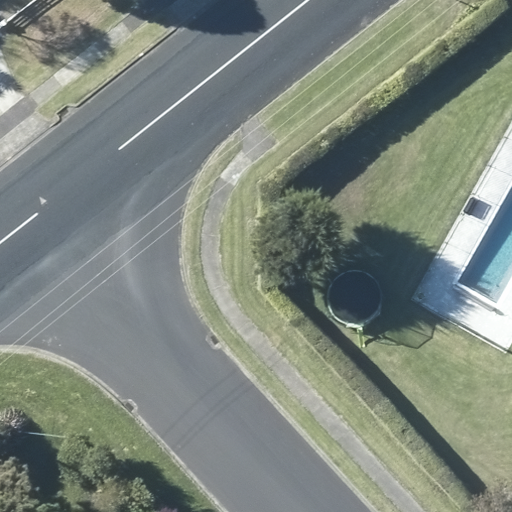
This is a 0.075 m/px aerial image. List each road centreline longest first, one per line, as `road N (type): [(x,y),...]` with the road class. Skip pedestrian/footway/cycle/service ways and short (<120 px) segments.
road 1 (residential): [(304,511),(43,206)]
road 2 (unclassified): [(43,206),(306,0)]
